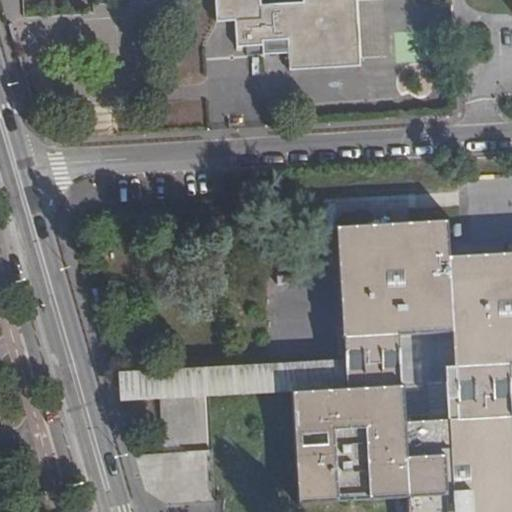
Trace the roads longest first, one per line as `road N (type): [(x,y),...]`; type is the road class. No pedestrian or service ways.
road 1 (secondary): [(124,511),(0,74)]
road 2 (secondary): [(0,149),(103,511)]
